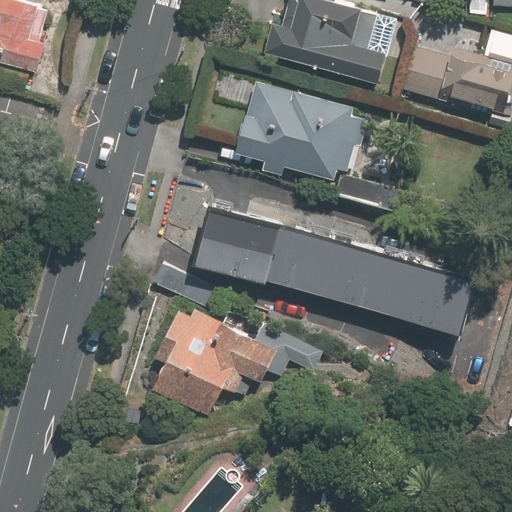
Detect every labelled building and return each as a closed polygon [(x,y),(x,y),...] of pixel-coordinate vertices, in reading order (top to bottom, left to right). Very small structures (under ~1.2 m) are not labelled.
[(55,0),(0,0),(0,52),(37,63),(55,0)] [(277,15),(268,48),(381,78),(389,48),(373,44),(382,10),(364,5),(365,1),(362,0),(290,0),(286,17),(277,15)] [(511,2),(511,0),(475,0),(475,11),(489,12),(490,0),(500,0),(500,2),(511,2)] [(511,29),(493,24),(488,40),(427,22),(409,86),(511,115),(511,29)] [(297,84),(261,74),(252,109),(249,108),(238,148),(268,156),(265,166),(286,172),(288,162),(338,176),(341,165),(350,167),(351,164),(359,166),(373,113),(358,108),(360,99),(298,82),(297,84)] [(485,269),(216,197),(200,254),(470,326),(485,269)] [(329,345),(269,314),(261,328),(224,309),(218,319),(185,302),(159,350),(171,356),(157,382),(213,411),(228,382),(270,404),(296,355),(317,367),(329,345)]
